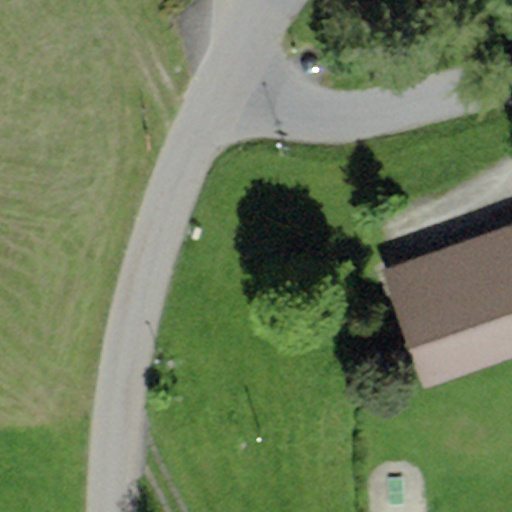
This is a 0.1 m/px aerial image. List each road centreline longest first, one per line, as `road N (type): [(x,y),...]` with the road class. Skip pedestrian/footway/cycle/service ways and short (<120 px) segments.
road 1 (tertiary): [(110,511),(142,279),(166,197),(221,73)]
road 2 (unclassified): [(511,82),(326,119),(264,99),(221,73)]
